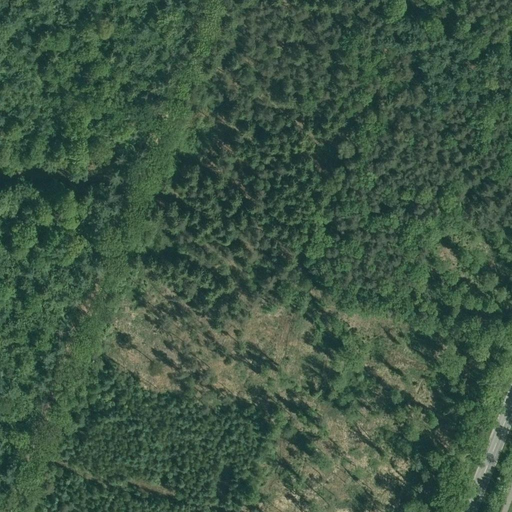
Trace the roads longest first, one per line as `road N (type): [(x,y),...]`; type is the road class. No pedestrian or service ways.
road 1 (track): [(6,511),(208,0)]
road 2 (track): [(138,179),(0,174)]
